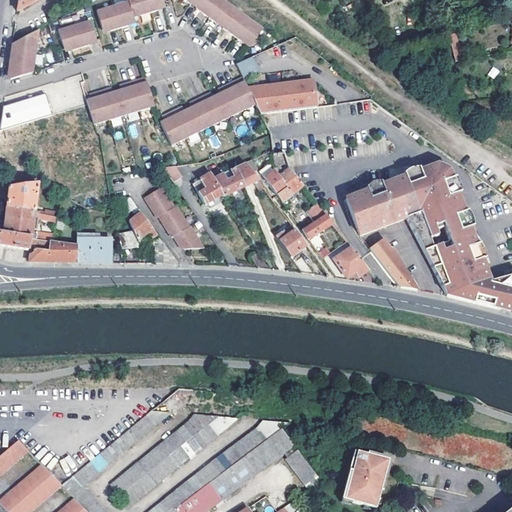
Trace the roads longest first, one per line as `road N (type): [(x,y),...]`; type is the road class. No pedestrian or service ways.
road 1 (track): [(0,306),(228,306),(391,326),(511,356)]
road 2 (tertiary): [(31,278),(254,280),(511,326)]
road 3 (residential): [(0,90),(147,46)]
